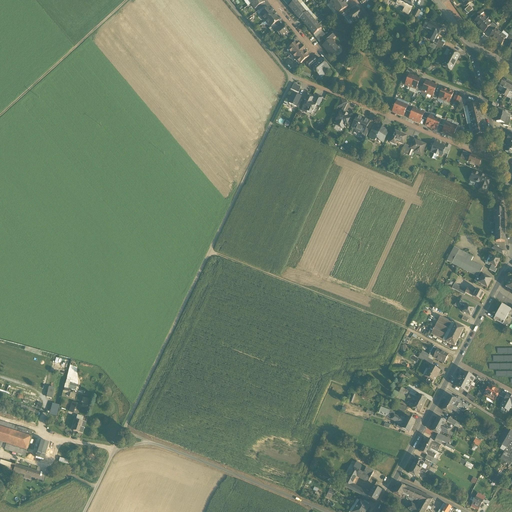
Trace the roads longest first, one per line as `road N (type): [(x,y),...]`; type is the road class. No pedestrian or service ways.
road 1 (track): [(227,0),(293,78),(123,430)]
road 2 (unclassified): [(325,511),(123,430),(83,511)]
road 3 (track): [(459,356),(208,251)]
road 4 (residential): [(299,79),(498,161)]
road 5 (track): [(0,115),(127,0)]
road 6 (residential): [(456,362),(395,478)]
